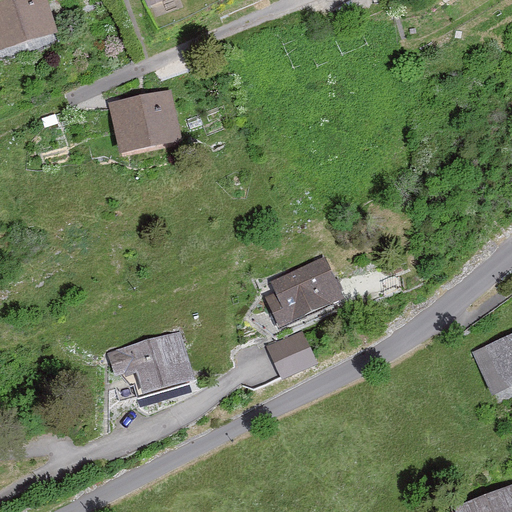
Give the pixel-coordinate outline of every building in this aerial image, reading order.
[(37,0),(9,0),(0,3),(0,50),(48,36),(37,0)] [(138,0),(142,10),(168,0),(138,0)] [(174,142),(163,95),(106,108),(116,155),(174,142)] [(337,305),(319,262),(264,285),(270,299),(259,303),(271,332),(337,305)] [(190,382),(173,333),(100,357),(109,383),(127,377),(135,400),(190,382)] [(304,333),(269,349),(283,378),(318,362),(304,333)] [(511,384),(511,335),(469,353),(486,395),(511,384)] [(511,511),(511,491),(511,489),(450,511),(511,511)]
